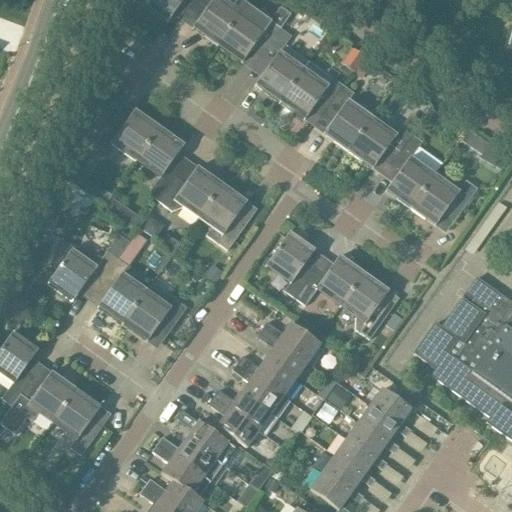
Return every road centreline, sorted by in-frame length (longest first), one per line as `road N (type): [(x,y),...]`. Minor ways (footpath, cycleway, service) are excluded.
road 1 (residential): [(158,399),(295,189)]
road 2 (residential): [(295,189),(287,162),(121,50)]
road 3 (tertiary): [(0,150),(57,0)]
road 4 (residential): [(79,511),(158,399)]
road 5 (residential): [(407,256),(295,189)]
